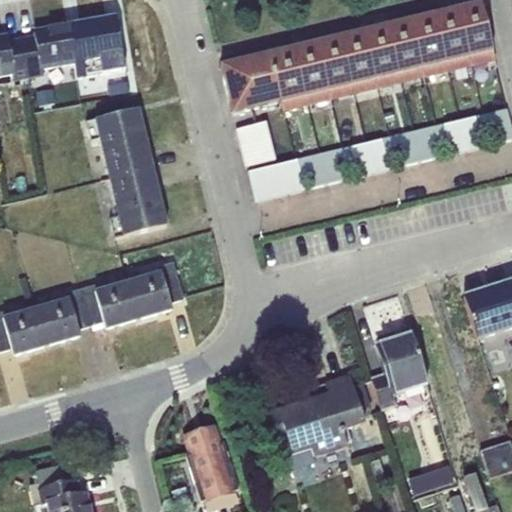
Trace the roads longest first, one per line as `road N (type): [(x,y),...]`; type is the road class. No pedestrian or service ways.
road 1 (residential): [(179,0),(263,313)]
road 2 (residential): [(511,233),(263,313)]
road 3 (residential): [(263,313),(135,398)]
road 4 (residential): [(135,398),(0,426)]
